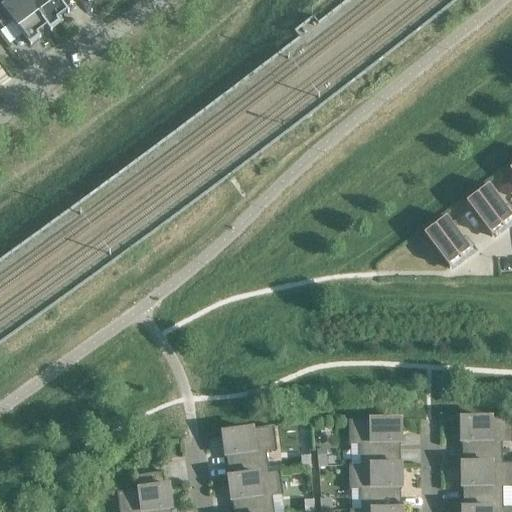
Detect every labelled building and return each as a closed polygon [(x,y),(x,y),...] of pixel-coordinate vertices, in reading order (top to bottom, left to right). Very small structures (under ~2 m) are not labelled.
[(47,27),(27,0),(10,0),(13,3),(5,8),(0,1),(0,25),(3,30),(13,23),(30,46),(40,38),(37,34),(46,27),(47,27)] [(27,0),(47,27),(46,27),(50,33),(51,32),(51,31),(60,24),(57,20),(66,13),(67,14),(69,13),(58,0),(27,0)] [(487,186),(465,203),(491,237),(493,240),(511,225),(511,212),(507,206),(504,208),(487,186)] [(445,218),(423,235),(449,269),(451,272),(477,253),(467,239),(463,242),(445,218)] [(511,443),(511,419),(460,420),(461,444),(462,444),(462,443),(466,442),(467,465),(500,464),(499,442),(511,442),(511,444),(511,443)] [(401,445),(400,421),(348,422),(349,446),(350,446),(350,444),(362,444),(362,466),(396,466),(395,444),(399,443),(400,445),(401,445)] [(231,456),(234,478),(266,474),(263,452),(275,450),(276,452),(277,452),(274,428),(222,434),(225,458),(227,458),(226,456),(231,456)] [(327,467),(326,456),(317,456),(318,468),(327,467)] [(310,469),(310,457),(301,458),(302,469),(310,469)] [(511,464),(500,464),(467,465),(461,465),(461,489),(463,489),(463,487),(467,487),(467,510),(500,509),(500,487),(511,486),(511,464)] [(401,466),(396,466),(362,466),(349,467),(349,491),(351,491),(351,489),(363,489),(363,511),(396,511),(396,488),(400,488),(400,490),(401,490),(401,466)] [(266,474),(234,478),(228,479),(231,503),(233,503),(232,501),(237,500),(238,511),(271,511),(269,496),(281,494),(282,496),(283,496),(280,472),(266,474)] [(166,511),(166,510),(170,509),(171,511),(172,511),(169,487),(163,488),(162,476),(163,476),(163,474),(135,478),(136,479),(137,479),(139,491),(117,494),(119,511),(166,511)] [(330,511),(329,500),(320,501),(321,511),(330,511)] [(313,511),(313,501),(304,502),(304,511),(313,511)]
